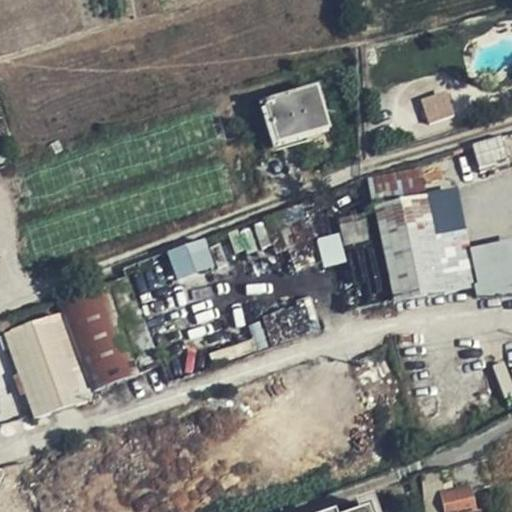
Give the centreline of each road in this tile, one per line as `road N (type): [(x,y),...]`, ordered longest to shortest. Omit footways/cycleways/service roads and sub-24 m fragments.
road 1 (track): [(511,124),(332,179),(0,310)]
road 2 (unknown): [(0,450),(326,340),(511,313)]
